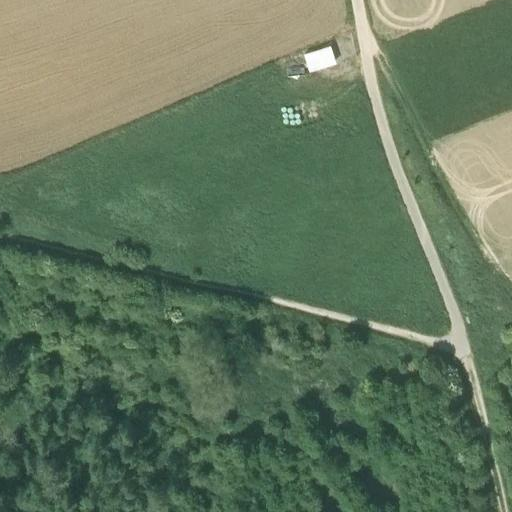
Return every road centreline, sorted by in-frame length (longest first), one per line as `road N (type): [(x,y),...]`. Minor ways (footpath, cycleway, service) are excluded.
road 1 (track): [(462,349),(383,126),(356,0)]
road 2 (track): [(358,12),(511,299)]
